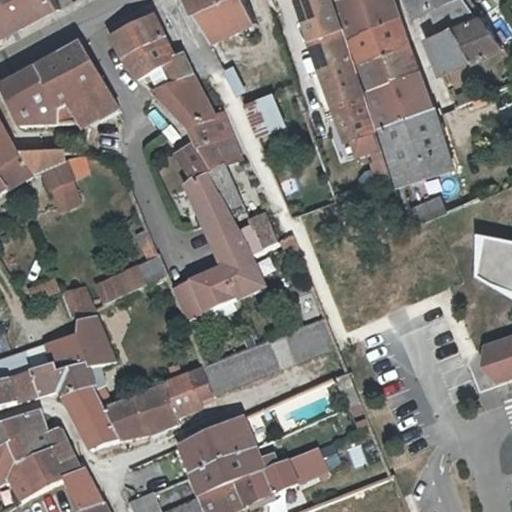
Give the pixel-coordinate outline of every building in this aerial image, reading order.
[(0,0),(0,19),(9,36),(62,8),(58,0),(0,0)] [(240,0),(182,0),(190,14),(210,43),(252,25),(240,0)] [(291,0),(305,41),(342,28),(332,1),(331,0),(291,0)] [(333,0),(332,1),(346,39),(402,17),(395,0),(333,0)] [(463,0),(405,0),(413,20),(428,10),(436,27),(470,12),(463,0)] [(128,64),(176,38),(162,8),(109,36),(128,64)] [(450,26),(472,63),(504,51),(477,14),(450,26)] [(346,39),(354,66),(412,42),(402,17),(346,39)] [(0,39),(9,36),(0,19),(0,39)] [(436,76),(472,63),(450,26),(421,40),(436,76)] [(346,39),(342,28),(305,41),(342,143),(374,130),(368,110),(362,92),(354,66),(346,39)] [(185,58),(176,38),(128,64),(156,93),(203,77),(193,55),(185,58)] [(412,42),(354,66),(362,92),(422,68),(412,42)] [(92,44),(45,69),(69,113),(77,110),(92,133),(130,112),(92,44)] [(237,98),(248,94),(241,68),(229,71),(237,98)] [(362,92),(368,110),(426,81),(422,68),(362,92)] [(67,128),(69,113),(45,69),(9,89),(29,129),(67,128)] [(195,130),(225,116),(203,77),(156,93),(195,130)] [(435,108),(426,81),(368,110),(374,130),(435,108)] [(261,136),(288,124),(275,93),(250,105),(261,136)] [(0,161),(29,155),(0,95),(0,161)] [(453,169),(435,108),(374,130),(395,188),(453,169)] [(249,163),(225,116),(195,130),(201,144),(180,156),(199,184),(208,180),(220,174),(234,165),(249,163)] [(82,182),(75,153),(29,155),(0,161),(0,201),(48,179),(57,197),(58,197),(79,189),(82,182)] [(75,153),(82,182),(98,178),(95,162),(89,154),(75,153)] [(248,211),(234,165),(220,174),(208,180),(230,219),(237,233),(255,260),(264,257),(254,231),(257,229),(254,225),(253,222),(248,211)] [(230,219),(208,180),(199,184),(192,190),(226,271),(222,273),(179,291),(195,323),(276,292),(255,260),(237,233),(230,219)] [(79,189),(58,197),(65,216),(86,208),(79,189)] [(409,210),(414,228),(437,218),(454,210),(447,193),(409,210)] [(253,222),(254,225),(257,229),(254,231),(264,257),(288,247),(271,214),(253,222)] [(108,306),(166,277),(159,260),(119,280),(118,277),(99,288),(108,306)] [(34,290),(38,303),(64,294),(59,281),(34,290)] [(96,311),(87,286),(64,294),(73,318),(96,311)] [(86,337),(75,339),(84,361),(87,368),(97,365),(98,371),(124,364),(104,318),(86,323),(86,337)] [(160,383),(161,387),(163,386),(180,424),(183,423),(180,415),(201,407),(199,402),(338,348),(327,320),(202,367),(160,383)] [(511,338),(482,349),(481,367),(497,384),(511,377),(511,338)] [(75,339),(49,347),(57,368),(84,361),(75,339)] [(6,360),(13,382),(35,375),(57,368),(49,347),(41,349),(6,360)] [(6,360),(0,361),(0,385),(13,382),(6,360)] [(64,390),(67,400),(94,388),(87,368),(84,361),(57,368),(35,375),(42,397),(64,390)] [(0,409),(42,397),(35,375),(13,382),(0,385),(0,409)] [(339,380),(351,408),(361,404),(349,376),(339,380)] [(152,436),(180,424),(163,386),(161,387),(135,397),(152,436)] [(127,439),(152,436),(135,397),(103,410),(94,388),(67,400),(79,423),(94,451),(127,439)] [(0,427),(0,451),(50,434),(49,428),(47,429),(42,413),(38,412),(0,427)] [(251,416),(244,419),(252,438),(260,435),(251,416)] [(257,449),(252,438),(244,419),(183,445),(196,475),(257,449)] [(61,430),(50,434),(61,465),(76,458),(66,434),(61,430)] [(0,486),(24,475),(35,496),(67,480),(81,472),(76,458),(61,465),(50,434),(0,451),(0,486)] [(202,501),(268,473),(257,449),(196,475),(193,477),(202,501)] [(232,511),(268,496),(277,493),(329,469),(321,449),(268,473),(202,501),(201,502),(205,511),(232,511)] [(81,472),(67,480),(75,496),(95,486),(86,469),(81,472)] [(95,486),(75,496),(83,511),(87,511),(104,504),(95,486)] [(0,505),(2,511),(22,504),(16,489),(0,495),(0,505)] [(163,511),(155,493),(132,503),(136,511),(163,511)] [(284,511),(277,493),(268,496),(274,511),(284,511)] [(205,511),(201,502),(177,511),(205,511)]
